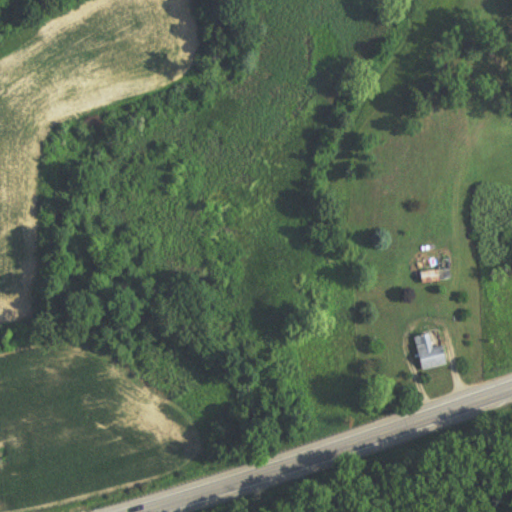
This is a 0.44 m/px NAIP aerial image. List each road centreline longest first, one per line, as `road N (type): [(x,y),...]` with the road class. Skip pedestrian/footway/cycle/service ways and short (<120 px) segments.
road 1 (trunk): [(236,464),(511,369)]
road 2 (trunk): [(76,511),(236,464)]
